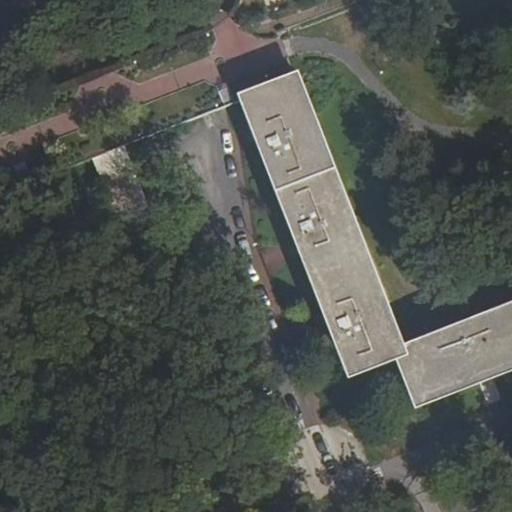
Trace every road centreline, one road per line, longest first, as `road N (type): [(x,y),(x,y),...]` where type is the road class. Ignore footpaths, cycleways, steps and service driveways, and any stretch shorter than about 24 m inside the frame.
road 1 (residential): [(195,142),(340,511)]
road 2 (unclassified): [(0,155),(285,49)]
